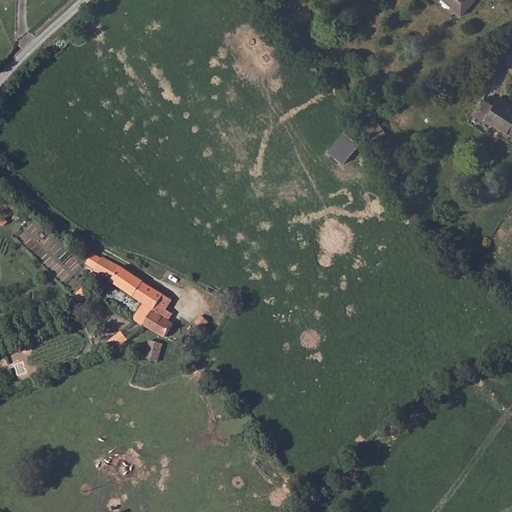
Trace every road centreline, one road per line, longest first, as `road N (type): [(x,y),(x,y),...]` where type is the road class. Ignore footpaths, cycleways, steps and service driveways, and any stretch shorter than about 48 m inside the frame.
road 1 (track): [(511,361),(402,422),(346,494),(318,511)]
road 2 (track): [(0,173),(50,222),(181,301)]
